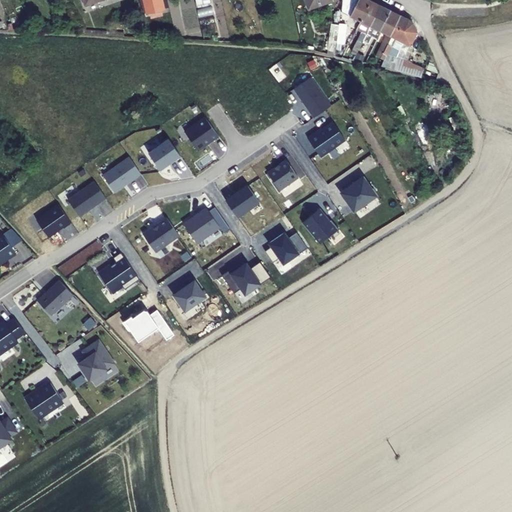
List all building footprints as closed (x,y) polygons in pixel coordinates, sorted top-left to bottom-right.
[(360,3),(354,15),(364,20),(373,0),(354,0),(355,0),(360,3)] [(385,3),(380,0),(373,0),(364,20),(360,28),(366,30),(362,37),(367,40),(385,3)] [(395,8),(385,3),(367,40),(371,42),(375,33),(381,37),(385,29),(395,8)] [(405,13),(395,8),(385,29),(395,34),(405,13)] [(412,16),(405,13),(395,34),(391,42),(387,49),(390,50),(383,64),(389,65),(395,52),(407,57),(421,30),(417,21),(415,19),(412,16)] [(343,23),(341,40),(348,40),(350,24),(343,23)] [(333,39),(331,52),(339,53),(341,40),(333,39)] [(357,46),(351,57),(357,58),(362,49),(357,46)] [(383,47),(375,62),(383,64),(390,50),(387,49),(383,47)] [(395,52),(389,65),(411,70),(414,60),(407,57),(395,52)] [(157,149),(163,155),(167,150),(161,144),(157,149)] [(23,240),(12,228),(0,236),(0,262),(5,259),(6,260),(17,253),(13,247),(23,240)] [(74,295),(60,280),(38,300),(51,315),(74,295)] [(15,338),(24,331),(15,319),(6,325),(4,321),(0,323),(0,351),(17,340),(15,338)] [(114,363),(99,341),(87,348),(92,355),(79,364),(90,380),(114,363)] [(63,401),(50,383),(41,389),(42,390),(38,393),(36,391),(25,399),(38,418),(63,401)] [(0,423),(0,448),(7,444),(5,442),(9,439),(8,437),(15,431),(7,419),(0,423)]
